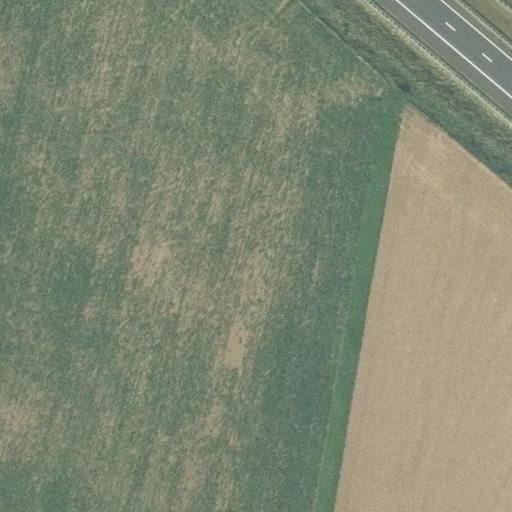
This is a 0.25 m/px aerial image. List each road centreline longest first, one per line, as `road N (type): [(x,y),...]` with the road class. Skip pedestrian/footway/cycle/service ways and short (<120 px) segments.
road 1 (track): [(323,511),(390,107),(374,86)]
road 2 (motorway): [(414,0),(511,82)]
